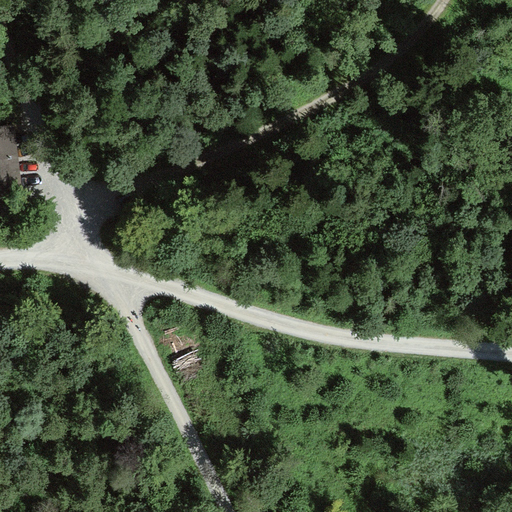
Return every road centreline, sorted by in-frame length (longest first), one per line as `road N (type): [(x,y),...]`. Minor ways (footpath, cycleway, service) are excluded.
road 1 (track): [(511,350),(319,331),(98,261),(0,259)]
road 2 (track): [(76,211),(324,99),(415,34),(441,0)]
road 3 (track): [(98,261),(228,511)]
road 4 (track): [(98,261),(0,36)]
